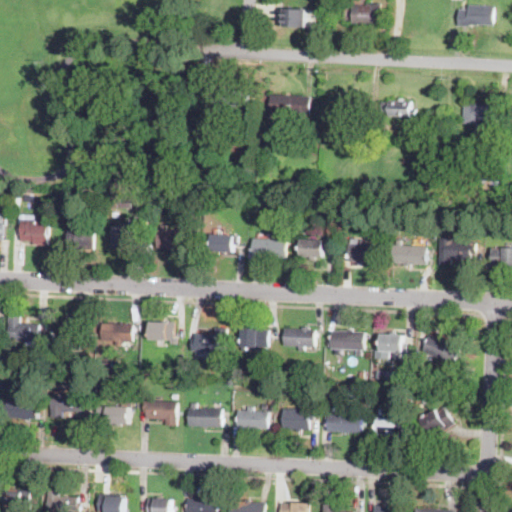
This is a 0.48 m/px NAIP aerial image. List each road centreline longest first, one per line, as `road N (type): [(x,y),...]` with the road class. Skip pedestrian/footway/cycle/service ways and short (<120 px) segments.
road 1 (residential): [(0,278),(511,302)]
road 2 (residential): [(0,456),(487,477)]
road 3 (residential): [(229,51),(511,64)]
road 4 (residential): [(484,511),(494,302)]
